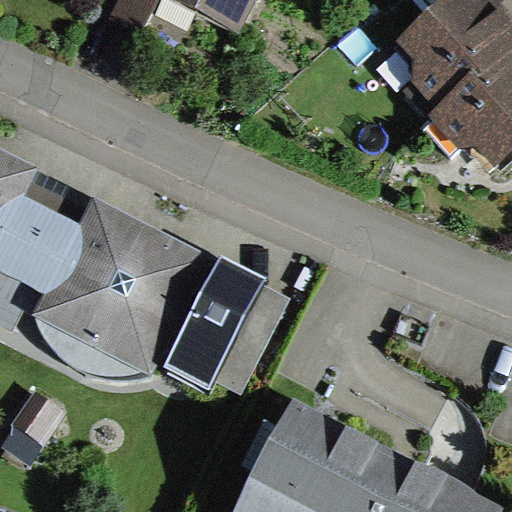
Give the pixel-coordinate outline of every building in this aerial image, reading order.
[(154,0),(122,0),(112,20),(142,35),(159,2),(154,0)] [(258,0),(154,0),(159,2),(239,39),(258,0)] [(511,31),(495,12),(508,0),(455,0),(398,51),(413,68),(412,87),(404,95),(429,123),(473,84),(479,91),(511,61),(511,31)] [(511,61),(479,91),(473,84),(429,123),(461,156),(480,157),(496,175),(511,160),(511,61)] [(41,176),(0,155),(0,276),(20,286),(54,217),(24,204),(41,176)] [(81,230),(54,217),(20,286),(48,300),(36,324),(43,339),(51,354),(63,367),(76,376),(89,382),(107,386),(129,388),(153,382),(165,365),(191,380),(208,389),(215,379),(238,391),(287,297),(95,205),(81,230)] [(68,418),(37,396),(12,426),(14,437),(5,451),(31,469),(68,418)] [(502,511),(504,509),(292,402),(235,511),(502,511)]
